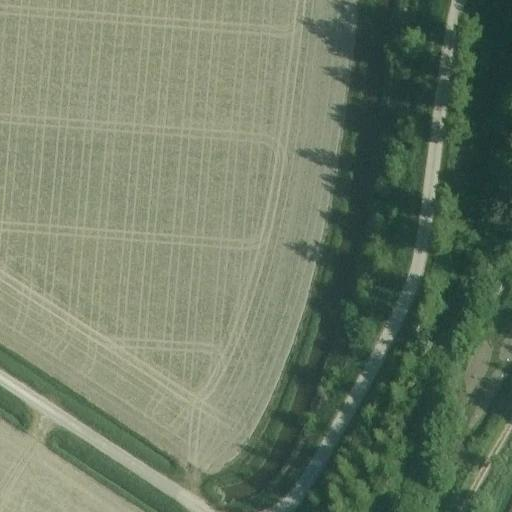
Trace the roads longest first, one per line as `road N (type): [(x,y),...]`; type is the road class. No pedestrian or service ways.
road 1 (unclassified): [(456,0),(418,265),(398,315),(279,511)]
road 2 (unclassified): [(206,511),(0,378)]
